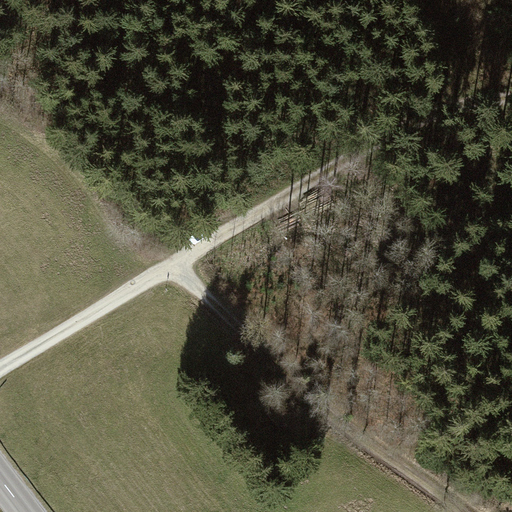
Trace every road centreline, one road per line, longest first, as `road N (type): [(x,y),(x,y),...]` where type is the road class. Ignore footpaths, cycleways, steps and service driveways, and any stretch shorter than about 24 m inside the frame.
road 1 (track): [(0,371),(411,123),(511,97)]
road 2 (track): [(172,264),(339,423),(462,511)]
